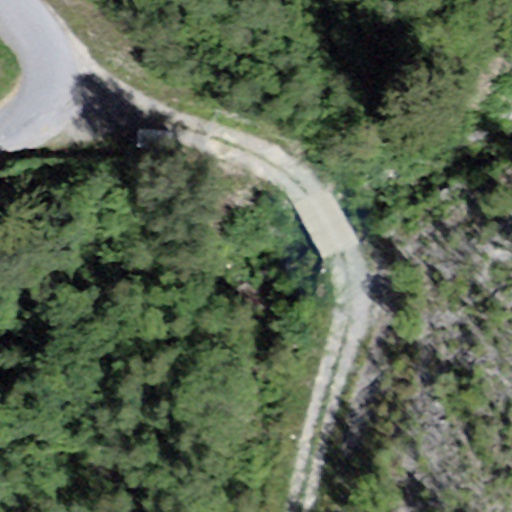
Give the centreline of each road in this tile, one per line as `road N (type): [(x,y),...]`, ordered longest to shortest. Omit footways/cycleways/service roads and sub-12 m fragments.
road 1 (track): [(46,94),(242,151),(309,201),(337,248),(347,285),(343,334),(297,511)]
road 2 (unclassified): [(0,130),(31,114),(50,70),(39,39),(9,0)]
